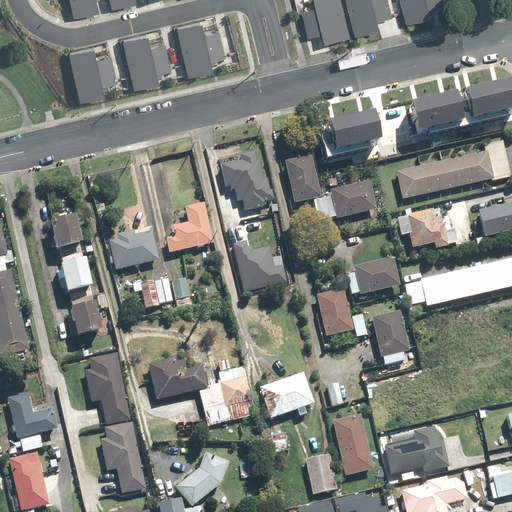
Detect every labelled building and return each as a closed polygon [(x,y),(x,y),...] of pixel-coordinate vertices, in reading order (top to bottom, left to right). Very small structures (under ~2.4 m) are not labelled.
[(99,0),(72,0),(76,14),(101,8),(99,0)] [(348,0),(323,0),(324,2),(308,6),(314,33),(330,30),(332,39),(356,34),(348,0)] [(394,0),(352,0),(359,32),(386,26),(384,17),(398,14),(394,0)] [(448,1),(448,0),(406,0),(411,21),(438,15),(435,4),(448,1)] [(205,19),(179,25),(190,74),(216,69),(214,58),(227,55),(221,29),(208,32),(205,19)] [(167,41),(154,44),(151,32),(124,38),(135,86),(162,80),(160,71),(173,68),(167,41)] [(118,81),(112,53),(100,56),(97,44),(71,50),(82,99),(108,93),(106,83),(118,81)] [(466,91),(473,117),(511,107),(511,81),(511,80),(466,91)] [(414,103),(420,129),(465,118),(459,92),(414,103)] [(331,122),(337,148),(383,137),(376,111),(331,122)] [(499,119),(482,123),(483,130),(484,133),(502,129),(499,119)] [(402,199),(491,180),(491,182),(511,178),(503,141),(484,145),(485,152),(396,171),(402,199)] [(241,160),(221,165),(228,193),(235,191),(237,203),(242,202),(244,211),(266,205),(266,203),(274,201),(268,179),(263,180),(259,161),(257,162),(254,151),(240,154),(241,160)] [(322,198),(313,156),(285,162),(294,204),(313,200),(322,198)] [(336,217),(336,219),(376,210),(370,182),(330,190),(332,196),(322,198),(313,200),(318,221),(336,217)] [(511,231),(511,203),(479,211),(485,237),(511,231)] [(204,204),(185,208),(188,224),(173,227),(174,236),(166,238),(169,253),(212,245),(204,204)] [(435,250),(457,245),(453,228),(445,230),(441,208),(406,216),(407,217),(397,219),(401,236),(409,234),(412,248),(434,243),(435,250)] [(62,290),(67,289),(77,337),(101,332),(86,258),(82,259),(80,244),(82,243),(77,217),(67,219),(66,213),(55,215),(56,221),(52,222),(57,250),(59,249),(63,270),(58,271),(62,290)] [(109,237),(116,270),(158,261),(151,228),(109,237)] [(247,247),(246,242),(232,245),(244,296),(288,285),(283,265),(274,267),(269,247),(252,251),(251,247),(247,247)] [(7,252),(8,257),(0,258),(0,352),(1,357),(29,351),(11,271),(7,271),(6,265),(16,263),(13,251),(7,252)] [(359,293),(360,296),(400,287),(394,257),(354,266),(356,275),(347,277),(350,295),(359,293)] [(426,302),(427,306),(511,286),(511,258),(421,280),(421,282),(426,302)] [(154,281),(158,307),(171,305),(166,279),(154,281)] [(186,279),(172,281),(175,300),(188,298),(186,279)] [(158,307),(154,281),(132,285),(134,293),(142,291),(145,309),(158,307)] [(426,302),(421,282),(404,286),(409,306),(426,302)] [(352,332),(343,289),(315,295),(325,338),(352,332)] [(457,331),(459,339),(488,333),(488,330),(483,311),(481,302),(452,308),(452,307),(437,310),(440,326),(443,325),(444,334),(457,331)] [(494,329),(488,330),(488,333),(491,347),(511,342),(511,303),(490,309),(494,329)] [(383,359),(384,366),(405,361),(403,354),(410,352),(401,311),(371,317),(380,359),(383,359)] [(362,315),(351,317),(356,338),(367,336),(362,315)] [(101,401),(106,426),(131,421),(118,353),(89,359),(91,370),(83,371),(90,403),(101,401)] [(511,357),(495,361),(496,366),(503,397),(503,399),(511,397),(511,357)] [(170,359),(147,365),(156,401),(198,390),(206,388),(200,364),(188,367),(186,360),(171,364),(170,359)] [(220,373),(231,370),(228,360),(217,363),(220,373)] [(403,371),(401,364),(368,372),(370,380),(403,371)] [(231,370),(220,373),(218,373),(220,380),(217,381),(218,385),(206,388),(198,390),(207,428),(255,416),(243,367),(231,370)] [(478,371),(481,384),(472,386),(475,398),(483,396),(485,401),(500,398),(493,367),(478,371)] [(303,372),(258,388),(270,420),(297,410),(299,417),(307,414),(305,408),(314,404),(303,372)] [(438,379),(430,380),(432,396),(440,395),(438,379)] [(338,384),(326,387),(332,407),(344,404),(338,384)] [(399,402),(398,388),(390,388),(391,403),(399,402)] [(386,391),(372,391),(373,408),(386,408),(386,391)] [(32,414),(28,394),(7,399),(16,440),(19,439),(40,435),(56,431),(51,409),(32,414)] [(449,399),(452,411),(464,408),(462,396),(449,399)] [(452,411),(449,399),(438,402),(441,413),(452,411)] [(389,414),(379,416),(381,429),(392,428),(389,414)] [(374,470),(360,415),(332,422),(345,477),(374,470)] [(201,418),(181,416),(179,432),(200,434),(201,418)] [(107,438),(100,440),(107,472),(116,470),(120,495),(144,490),(131,423),(105,428),(107,438)] [(438,439),(435,426),(413,432),(415,440),(384,448),(390,475),(422,467),(424,475),(449,469),(442,438),(438,439)] [(289,453),(287,434),(266,436),(269,455),(289,453)] [(40,435),(19,439),(22,452),(43,448),(40,435)] [(191,508),(221,484),(230,453),(206,446),(200,469),(175,488),(191,508)] [(13,511),(16,511),(20,511),(21,511),(50,506),(38,452),(8,459),(17,495),(10,497),(13,511)] [(330,454),(305,459),(313,496),(338,491),(330,454)] [(511,472),(492,477),(494,483),(489,484),(493,500),(511,495),(511,472)] [(448,479),(447,477),(426,482),(427,484),(401,490),(405,511),(470,511),(462,476),(448,479)] [(380,511),(379,506),(369,508),(365,493),(330,500),(332,511),(380,511)] [(184,511),(181,498),(158,503),(160,511),(203,511),(202,507),(184,511)] [(291,511),(328,511),(326,501),(291,508),(291,511)]
